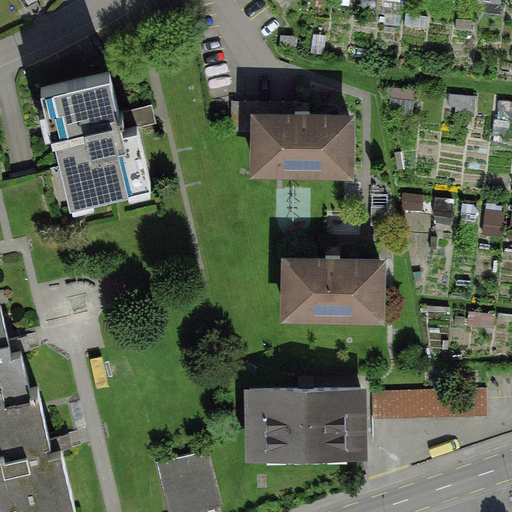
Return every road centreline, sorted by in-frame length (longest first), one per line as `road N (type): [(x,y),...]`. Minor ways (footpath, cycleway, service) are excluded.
road 1 (secondary): [(374,511),(511,464)]
road 2 (residential): [(107,0),(0,57)]
